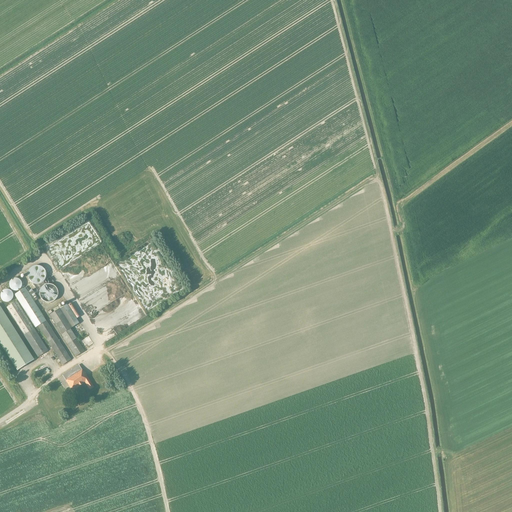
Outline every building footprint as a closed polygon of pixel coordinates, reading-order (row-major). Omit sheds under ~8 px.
[(117,266),(152,243),(152,244),(154,243),(151,239),(115,262),(117,266)] [(45,272),(45,271),(44,270),(44,269),(43,268),(42,268),(42,267),(41,267),(40,267),(40,266),(39,266),(38,266),(37,266),(36,266),(35,266),(34,266),(33,266),(33,267),(32,267),(31,268),(30,269),(29,269),(29,270),(29,271),(28,271),(28,272),(28,273),(28,274),(27,274),(27,275),(28,276),(28,277),(28,278),(28,279),(29,280),(30,281),(30,282),(31,282),(32,283),(33,283),(34,284),(35,284),(36,284),(37,284),(38,284),(39,284),(40,284),(41,283),(42,283),(42,282),(43,282),(43,281),(44,281),(44,280),(45,279),(45,278),(46,277),(46,276),(46,275),(46,274),(46,273),(45,272)] [(9,287),(9,288),(10,288),(10,289),(11,290),(12,290),(12,291),(13,291),(14,291),(16,291),(17,291),(18,291),(19,290),(20,290),(20,289),(21,288),(21,287),(22,286),(22,285),(22,284),(22,283),(21,283),(21,282),(21,281),(20,281),(20,280),(19,279),(18,279),(17,278),(16,278),(15,278),(14,278),(13,279),(12,279),(11,280),(10,280),(10,281),(9,282),(9,283),(9,284),(9,285),(9,286),(9,287)] [(39,296),(40,296),(40,297),(40,298),(41,299),(42,300),(43,301),(44,302),(45,302),(46,302),(47,303),(48,303),(49,303),(50,303),(50,302),(51,302),(52,302),(53,302),(53,301),(54,301),(55,300),(56,299),(56,298),(57,297),(57,296),(57,295),(58,294),(58,293),(58,292),(57,291),(57,290),(57,289),(56,288),(55,287),(54,286),(53,286),(53,285),(52,285),(51,285),(50,284),(49,284),(48,284),(47,284),(46,284),(46,285),(45,285),(44,285),(43,286),(42,287),(41,287),(41,288),(40,289),(40,290),(39,291),(39,292),(39,293),(39,294),(39,295),(39,296)] [(35,328),(38,326),(63,365),(71,360),(25,288),(14,295),(35,328)] [(32,289),(28,292),(34,301),(38,299),(32,289)] [(1,298),(1,299),(2,300),(3,301),(4,301),(5,302),(6,302),(7,302),(8,302),(9,301),(10,301),(11,300),(12,299),(12,298),(13,297),(13,296),(13,295),(13,294),(12,293),(12,292),(11,292),(11,291),(10,291),(9,290),(8,290),(7,290),(6,290),(5,290),(4,290),(3,290),(3,291),(2,291),(2,292),(1,292),(1,293),(1,294),(0,294),(0,295),(0,296),(0,297),(1,298)] [(7,307),(38,357),(47,351),(16,301),(7,307)] [(49,315),(76,356),(84,351),(70,329),(79,323),(67,304),(49,315)] [(0,306),(0,343),(17,370),(34,360),(0,306)] [(79,365),(62,375),(72,391),(85,383),(89,390),(94,387),(84,372),(83,372),(79,365)]
